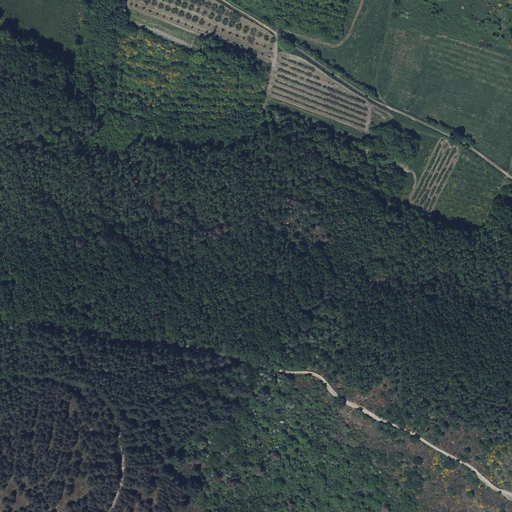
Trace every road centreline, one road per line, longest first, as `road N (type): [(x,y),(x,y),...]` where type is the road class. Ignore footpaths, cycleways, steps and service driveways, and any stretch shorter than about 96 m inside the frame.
road 1 (track): [(511,496),(339,398),(308,372),(52,323),(0,324)]
road 2 (track): [(224,0),(377,102),(511,176)]
road 3 (track): [(0,378),(68,381),(96,392),(120,440),(121,470),(106,511)]
